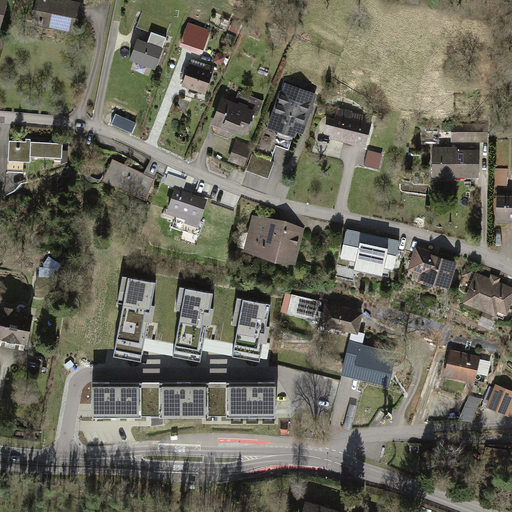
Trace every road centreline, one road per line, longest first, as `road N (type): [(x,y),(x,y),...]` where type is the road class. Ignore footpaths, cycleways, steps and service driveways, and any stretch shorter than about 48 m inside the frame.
road 1 (residential): [(511,269),(268,200),(98,126),(0,116)]
road 2 (secondary): [(107,458),(234,467),(291,456)]
road 3 (secondary): [(291,456),(145,450),(107,458)]
road 4 (secondary): [(483,511),(335,461)]
road 5 (unknown): [(119,0),(98,126)]
